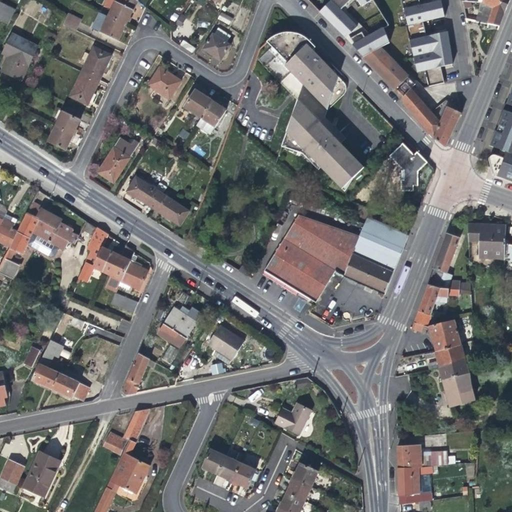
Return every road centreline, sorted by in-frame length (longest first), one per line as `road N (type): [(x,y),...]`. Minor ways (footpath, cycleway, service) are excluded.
road 1 (residential): [(68,182),(131,54),(159,43),(210,78),(231,80),(266,0)]
road 2 (residential): [(286,0),(452,171)]
road 3 (residential): [(107,403),(170,250)]
road 4 (secondary): [(452,171),(511,20)]
road 5 (tertiary): [(170,250),(302,340)]
road 6 (residential): [(176,511),(176,483),(210,398),(207,382)]
road 7 (secondary): [(399,306),(449,180)]
road 8 (tertiary): [(68,182),(170,250)]
